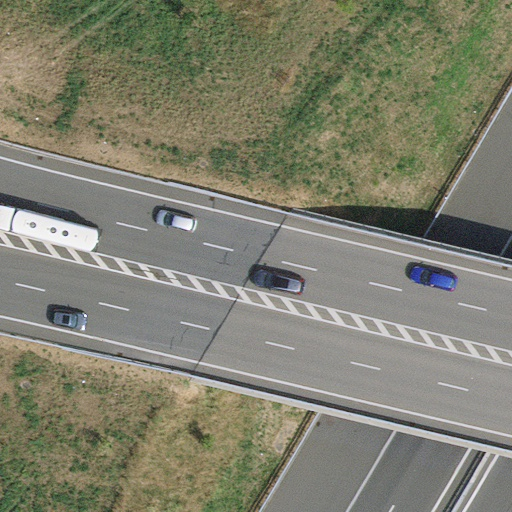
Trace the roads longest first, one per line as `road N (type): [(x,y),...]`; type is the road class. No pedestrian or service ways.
road 1 (secondary): [(511,318),(0,194)]
road 2 (secondary): [(0,282),(511,402)]
road 3 (motorway): [(511,276),(368,511)]
